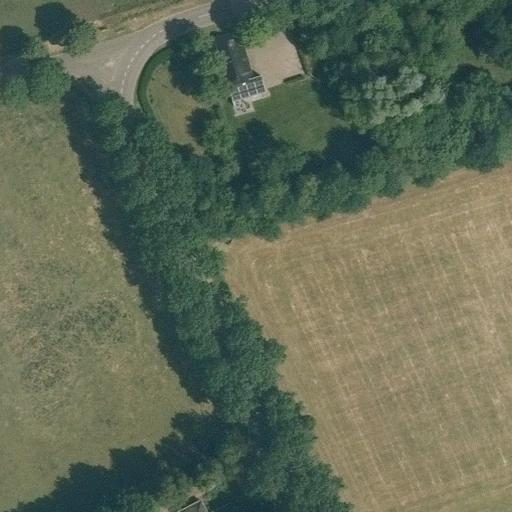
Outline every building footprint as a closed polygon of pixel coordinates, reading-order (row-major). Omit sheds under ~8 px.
[(381,47),(395,45),(392,31),(378,33),(381,47)] [(225,89),(228,97),(240,93),(238,86),(253,81),(243,47),(238,49),(236,41),(217,47),(219,54),(213,56),(223,90),(225,89)] [(274,86),(261,88),(265,113),(278,111),(274,86)] [(206,440),(198,444),(203,453),(211,449),(206,440)] [(182,511),(243,511),(241,508),(234,511),(231,505),(216,511),(205,511),(200,503),(182,511)]
